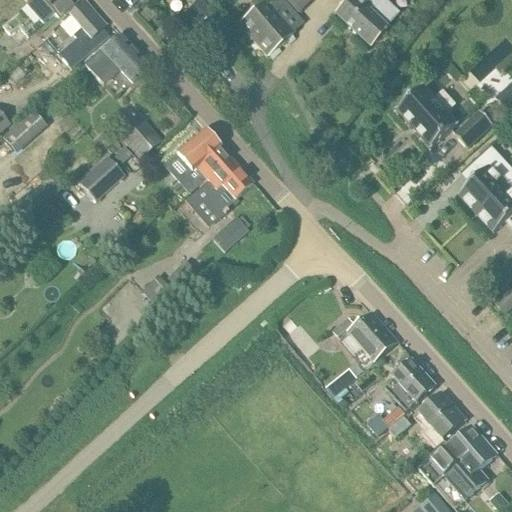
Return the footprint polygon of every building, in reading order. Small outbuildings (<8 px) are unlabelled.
[(29,38),(37,32),(56,15),(59,19),(77,3),(74,0),(34,0),(27,6),(27,7),(3,28),(10,36),(20,28),(29,38)] [(196,0),(186,11),(193,18),(200,25),(214,12),(213,10),(218,5),(213,0),(196,0)] [(266,58),(293,35),(292,33),(302,24),(282,0),(278,0),(270,8),(265,3),(239,26),(266,58)] [(285,0),(298,14),(313,0),(285,0)] [(350,0),(349,2),(335,17),(369,49),(383,34),(387,30),(385,29),(393,20),(399,14),(383,0),(378,0),(376,3),(373,0),(350,0)] [(106,27),(84,2),(61,23),(76,41),(57,58),(71,73),(97,49),(90,41),(106,27)] [(102,52),(84,68),(102,87),(111,79),(120,71),(132,84),(133,84),(136,81),(148,70),(127,47),(118,37),(103,51),(102,52)] [(209,64),(200,72),(205,79),(215,71),(209,64)] [(423,89),(397,113),(431,150),(457,127),(446,115),(455,107),(443,93),(434,102),(423,89)] [(32,112),(1,139),(15,155),(46,128),(32,112)] [(468,151),(493,127),(480,114),(455,137),(468,151)] [(117,136),(137,158),(140,161),(162,142),(139,116),(135,119),(117,136)] [(206,133),(175,159),(194,181),(185,190),(191,197),(201,189),(200,189),(231,161),(220,149),(206,133)] [(488,144),(478,153),(482,157),(492,148),(488,144)] [(124,148),(113,159),(121,167),(132,157),(124,148)] [(459,197),(476,216),(511,183),(511,169),(492,148),(482,157),(461,176),(470,186),(459,197)] [(135,158),(131,162),(137,169),(141,165),(135,158)] [(94,202),(96,204),(124,178),(107,159),(72,191),(88,207),(94,202)] [(191,197),(185,203),(192,212),(207,199),(223,217),(239,203),(236,200),(253,185),(252,185),(231,161),(200,189),(201,189),(191,197)] [(55,181),(18,215),(26,224),(41,210),(47,205),(63,190),(55,181)] [(511,183),(476,216),(494,235),(505,225),(511,231),(511,183)] [(41,210),(40,214),(44,219),(49,220),(54,217),(56,211),(53,206),(47,205),(41,210)] [(145,211),(132,224),(140,233),(153,220),(145,211)] [(224,254),(241,239),(247,233),(235,220),(212,241),(224,254)] [(114,243),(102,253),(108,259),(119,249),(114,243)] [(127,252),(119,259),(125,267),(130,263),(131,257),(127,252)] [(188,266),(170,285),(180,294),(198,275),(188,266)] [(162,313),(173,302),(154,282),(144,293),(162,313)] [(511,291),(496,306),(506,317),(511,311),(511,291)] [(397,344),(397,343),(373,316),(340,344),(364,373),(397,344)] [(348,318),(331,333),(338,340),(354,326),(348,318)] [(407,414),(416,405),(416,406),(436,388),(407,357),(398,366),(403,371),(394,379),(395,381),(385,391),(407,414)] [(441,394),(426,408),(419,414),(444,442),(466,423),(441,394)] [(399,409),(393,414),(383,423),(390,431),(404,420),(406,417),(399,409)] [(404,420),(390,431),(374,446),(381,455),(411,428),(404,420)] [(426,465),(419,472),(426,480),(434,488),(439,484),(444,478),(485,442),(472,428),(471,428),(457,441),(449,448),(447,446),(433,458),(426,465)] [(485,442),(444,478),(447,482),(465,503),(466,502),(473,496),(488,482),(480,473),(497,457),(485,442)] [(453,511),(438,495),(425,506),(430,511),(453,511)] [(501,496),(490,505),(496,511),(501,511),(509,506),(501,496)]
